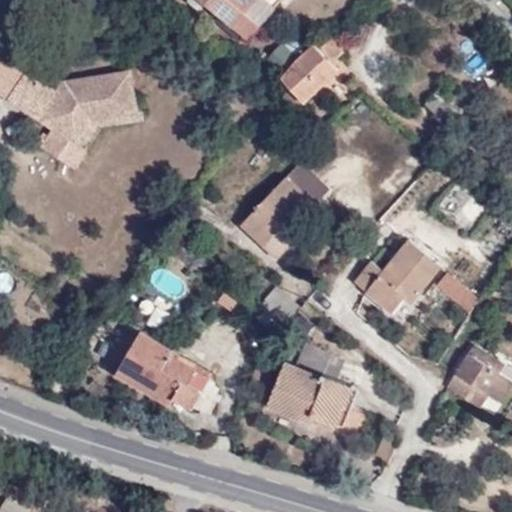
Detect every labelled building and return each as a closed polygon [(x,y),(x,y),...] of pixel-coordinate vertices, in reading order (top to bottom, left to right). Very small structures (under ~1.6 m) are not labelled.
[(201,0),(245,36),(250,36),(260,22),(246,10),(254,0),(201,0)] [(285,79),(303,63),(329,37),(333,42),(335,41),(328,33),(280,76),(282,78),(285,79)] [(303,102),(339,69),(332,62),(344,51),(335,41),(333,42),(329,37),(303,63),(285,79),(284,80),(291,87),(283,95),(292,105),(299,98),(303,102)] [(59,91),(28,71),(10,97),(54,127),(68,137),(78,143),(94,119),(95,122),(139,115),(132,70),(65,81),(71,85),(64,95),(59,91)] [(59,91),(64,95),(71,85),(65,81),(59,91)] [(427,107),(440,118),(453,104),(439,93),(427,107)] [(453,104),(440,118),(437,121),(448,131),(463,115),(453,104)] [(42,146),(74,168),(86,149),(78,143),(68,137),(54,127),(42,146)] [(287,177),(316,204),(330,188),(301,161),(287,177)] [(243,225),(278,257),(297,236),(291,231),(316,204),(287,177),(243,225)] [(193,200),(183,215),(185,216),(194,204),(195,203),(196,202),(193,200)] [(194,204),(185,216),(208,231),(217,216),(196,202),(195,203),(194,204)] [(409,238),(383,270),(372,261),(354,283),(394,315),(415,290),(419,292),(441,264),(409,238)] [(447,272),(437,285),(470,313),(479,298),(447,272)] [(276,286),(257,310),(281,330),(300,307),(276,286)] [(212,378),(178,358),(180,355),(140,331),(120,366),(174,398),(194,409),(212,378)] [(295,367),(326,379),(327,376),(337,380),(346,358),(305,342),(295,367)] [(475,342),(447,386),(481,408),(490,395),(502,403),(511,387),(511,380),(500,373),(507,363),(475,342)] [(270,400),(314,417),(337,425),(352,386),(337,380),(327,376),(326,379),(295,367),(285,363),(270,400)] [(174,398),(120,366),(116,374),(169,405),(174,398)] [(337,425),(344,429),(359,389),(352,386),(337,425)] [(268,406),(311,423),(314,417),(270,400),(268,406)]
